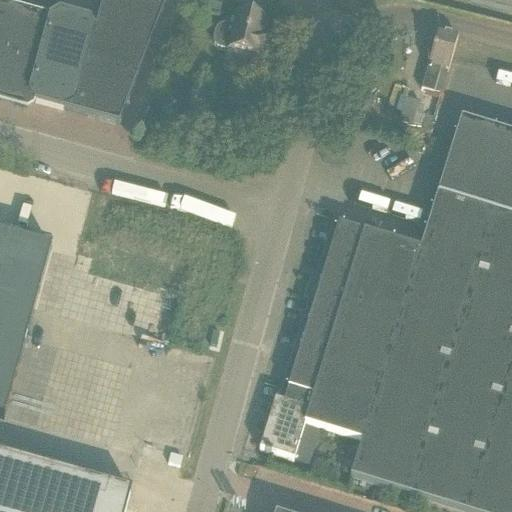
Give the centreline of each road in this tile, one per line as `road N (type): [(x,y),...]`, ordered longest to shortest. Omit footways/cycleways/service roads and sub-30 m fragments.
road 1 (unclassified): [(511,40),(419,17),(369,16),(333,32),(281,218)]
road 2 (unclassified): [(200,511),(281,218)]
road 3 (unclassified): [(281,218),(0,140)]
